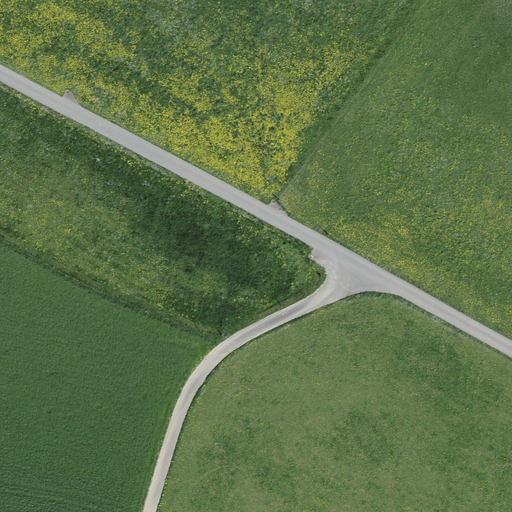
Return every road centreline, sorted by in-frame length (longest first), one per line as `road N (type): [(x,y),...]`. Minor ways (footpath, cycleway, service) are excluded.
road 1 (unclassified): [(0,74),(511,349)]
road 2 (track): [(150,511),(200,372),(281,318),(385,282)]
